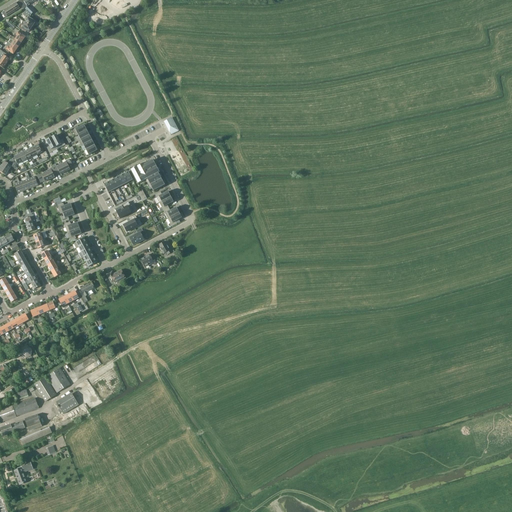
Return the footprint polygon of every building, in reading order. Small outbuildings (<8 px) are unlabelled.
[(22,0),(20,0),(18,2),(24,9),(27,7),(22,0)] [(4,10),(8,16),(19,8),(16,3),(4,10)] [(25,22),(33,28),(35,24),(36,22),(29,17),(31,15),(31,14),(26,10),(22,15),(24,17),(25,18),(28,19),(25,22)] [(22,29),(23,28),(29,32),(30,30),(31,31),(33,28),(25,22),(23,25),(20,24),(19,27),(22,29)] [(19,32),(17,35),(16,34),(13,37),(13,38),(21,43),(22,44),(25,40),(24,39),(25,37),(21,35),(22,34),(19,32)] [(13,38),(13,37),(12,37),(8,43),(17,49),(18,48),(21,43),(13,38)] [(17,49),(8,43),(6,46),(8,47),(6,51),(9,53),(10,52),(14,54),(15,52),(16,53),(19,49),(18,48),(17,49)] [(0,59),(7,64),(10,60),(7,57),(8,55),(0,49),(0,59)] [(164,122),(171,135),(179,131),(172,118),(164,122)] [(78,135),(87,130),(84,125),(73,131),(76,136),(78,135)] [(87,130),(78,135),(81,140),(90,135),(87,130)] [(52,138),(58,149),(66,145),(63,140),(60,141),(57,135),(52,138)] [(84,145),(92,140),(90,135),(81,140),(78,141),(81,146),(84,145)] [(58,149),(52,138),(46,140),(50,146),(47,148),(50,153),(58,149)] [(86,150),(95,145),(92,140),(84,145),(81,146),(84,151),(86,150)] [(33,147),(37,155),(42,152),(38,144),(33,147)] [(95,145),(86,150),(89,155),(98,151),(95,145)] [(29,149),(33,157),(37,155),(33,147),(29,149)] [(24,152),(28,160),(33,157),(29,149),(24,152)] [(19,154),(23,162),(28,160),(24,152),(19,154)] [(23,162),(19,154),(14,157),(15,159),(12,161),(17,167),(18,165),(18,164),(23,162)] [(70,159),(69,160),(66,161),(66,162),(62,164),(65,172),(70,169),(69,167),(73,165),(70,159)] [(153,160),(144,165),(143,164),(131,170),(138,184),(145,180),(147,179),(154,191),(165,185),(159,173),(160,173),(153,160)] [(17,167),(12,161),(9,165),(5,161),(2,166),(9,171),(12,166),(15,168),(17,167)] [(53,166),(54,167),(56,173),(59,172),(60,174),(65,172),(62,164),(57,166),(56,164),(53,166)] [(0,168),(0,171),(6,175),(9,171),(2,166),(0,168)] [(46,172),(50,179),(55,177),(54,174),(56,173),(54,167),(51,169),(46,172)] [(40,181),(44,179),(45,182),(50,179),(46,172),(41,174),(41,173),(37,176),(40,181)] [(123,174),(128,183),(133,180),(128,172),(123,174)] [(128,183),(123,174),(119,177),(123,185),(128,183)] [(30,179),(33,187),(38,185),(35,177),(30,179)] [(123,185),(119,177),(114,179),(118,188),(123,185)] [(25,180),(28,189),(33,187),(30,179),(25,180)] [(118,188),(114,179),(109,182),(114,190),(118,188)] [(20,182),(23,191),(28,189),(25,180),(20,182)] [(23,191),(20,182),(15,184),(18,193),(23,191)] [(114,190),(109,182),(104,184),(109,193),(114,190)] [(143,190),(139,192),(140,195),(139,195),(143,202),(147,199),(143,190)] [(159,203),(171,197),(168,192),(162,195),(161,192),(155,195),(159,203)] [(164,211),(169,208),(167,205),(174,202),(171,197),(159,203),(164,211)] [(116,212),(120,219),(133,212),(128,202),(121,206),(123,209),(116,212)] [(63,213),(73,209),(71,204),(64,206),(63,203),(58,205),(61,214),(63,213)] [(169,208),(164,211),(168,219),(179,213),(176,208),(170,211),(169,208)] [(73,209),(63,213),(65,218),(63,219),(64,222),(69,220),(68,217),(75,215),(73,209)] [(34,213),(33,213),(27,215),(28,218),(25,219),(27,226),(33,223),(37,222),(40,221),(39,218),(36,219),(34,213)] [(179,213),(168,219),(172,227),(177,224),(176,221),(182,218),(179,213)] [(135,215),(129,218),(130,221),(123,225),(127,232),(137,227),(134,222),(138,220),(135,215)] [(37,222),(33,223),(27,226),(29,232),(37,229),(35,226),(38,225),(37,222)] [(67,232),(80,228),(78,222),(71,225),(70,222),(64,224),(67,232)] [(82,234),(80,228),(67,232),(70,241),(76,239),(75,236),(82,234)] [(135,235),(130,238),(134,245),(137,244),(140,243),(140,242),(142,241),(138,234),(141,232),(139,229),(133,232),(135,235)] [(36,242),(45,239),(43,232),(34,236),(36,242)] [(5,238),(9,243),(14,240),(11,234),(5,238)] [(0,242),(3,247),(9,243),(5,238),(0,240),(0,242)] [(74,244),(76,249),(87,243),(85,238),(74,244)] [(45,239),(36,242),(38,248),(47,245),(45,239)] [(168,255),(172,252),(169,246),(167,248),(164,242),(159,245),(163,254),(166,252),(168,255)] [(79,253),(90,248),(87,243),(76,249),(79,253)] [(81,258),(92,253),(90,248),(79,253),(81,258)] [(18,260),(24,257),(21,251),(15,254),(18,260)] [(45,260),(51,257),(48,251),(42,254),(45,260)] [(86,262),(95,257),(92,253),(81,258),(84,263),(86,262)] [(149,265),(153,263),(154,264),(156,263),(154,259),(153,260),(150,254),(146,256),(147,257),(141,260),(145,267),(149,265)] [(22,266),(27,263),(24,257),(18,260),(22,266)] [(48,266),(54,262),(51,257),(45,260),(48,266)] [(95,257),(86,262),(89,267),(97,262),(95,257)] [(52,272),(58,268),(54,262),(48,266),(52,272)] [(27,263),(22,266),(25,272),(31,268),(27,263)] [(28,278),(34,274),(31,268),(25,272),(28,278)] [(58,268),(52,272),(55,278),(61,274),(58,268)] [(116,283),(126,278),(122,270),(112,275),(111,273),(107,274),(112,283),(115,281),(116,283)] [(32,283),(37,280),(34,274),(28,278),(32,283)] [(0,281),(0,282),(3,287),(8,284),(5,278),(0,281)] [(37,280),(32,283),(35,289),(41,286),(37,280)] [(95,289),(92,282),(81,288),(82,291),(85,295),(82,297),(85,302),(88,301),(85,296),(89,295),(87,292),(95,289)] [(6,292),(11,289),(8,284),(3,287),(6,292)] [(9,297),(14,294),(11,289),(6,292),(9,297)] [(70,294),(73,301),(79,298),(75,291),(70,294)] [(14,294),(9,297),(12,302),(17,299),(14,294)] [(64,297),(68,304),(73,301),(70,294),(64,297)] [(68,304),(64,297),(59,300),(62,307),(68,304)] [(48,304),(50,310),(56,308),(53,302),(48,304)] [(42,307),(44,313),(50,310),(48,304),(42,307)] [(44,313),(42,307),(36,309),(39,315),(44,313)] [(39,315),(36,309),(31,311),(33,317),(39,315)] [(20,317),(24,323),(29,320),(26,314),(20,317)] [(15,320),(18,326),(24,323),(20,317),(15,320)] [(18,326),(15,320),(10,323),(13,329),(18,326)] [(5,326),(8,332),(13,329),(10,323),(5,326)] [(31,356),(32,349),(27,346),(21,348),(20,355),(26,358),(31,356)] [(47,377),(57,393),(70,385),(60,368),(47,377)] [(34,384),(45,402),(56,395),(45,378),(34,384)] [(17,400),(28,396),(26,390),(15,394),(17,400)] [(57,403),(63,414),(79,405),(72,394),(57,403)] [(0,423),(0,422),(39,408),(35,398),(0,410),(0,423)] [(38,415),(25,419),(29,431),(42,426),(38,415)] [(11,424),(0,428),(3,435),(13,432),(25,428),(22,421),(11,426),(11,424)] [(21,440),(23,444),(50,432),(48,428),(21,440)] [(30,463),(22,466),(23,468),(22,469),(23,471),(24,471),(32,468),(30,463)] [(23,471),(22,469),(21,468),(14,471),(20,485),(27,482),(23,471)]
